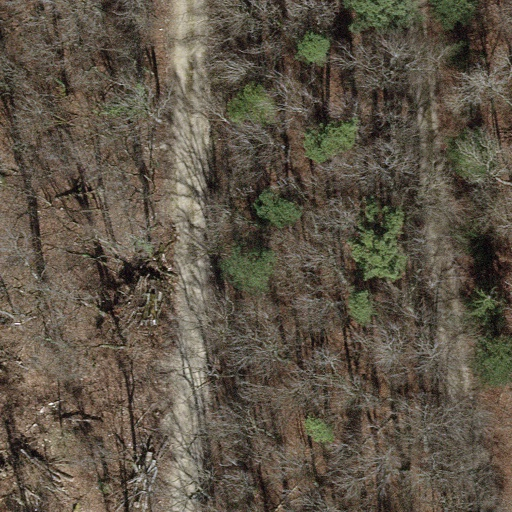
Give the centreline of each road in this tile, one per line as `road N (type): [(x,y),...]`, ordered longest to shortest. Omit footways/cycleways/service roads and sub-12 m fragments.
road 1 (track): [(499,511),(378,0)]
road 2 (track): [(219,0),(199,511)]
